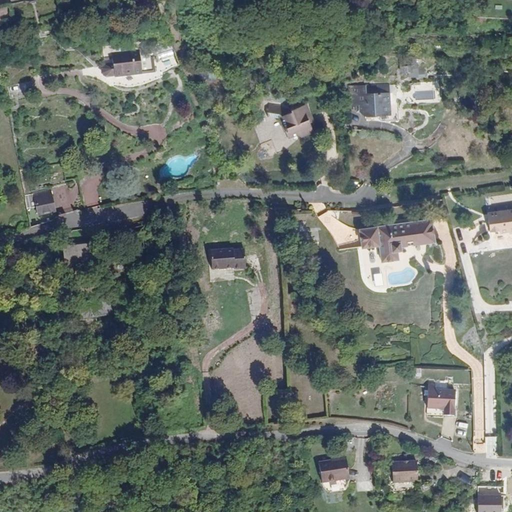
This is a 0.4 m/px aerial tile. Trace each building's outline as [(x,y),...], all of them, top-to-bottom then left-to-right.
[(155,46),(111,53),(112,64),(119,64),(120,69),(113,70),(110,74),(110,75),(111,80),(115,82),(123,81),(123,82),(162,76),(160,61),(157,59),(155,46)] [(390,85),(376,84),(375,91),(389,92),(390,85)] [(368,127),(370,129),(371,108),(395,107),(395,100),(366,101),(365,102),(356,102),(356,119),(365,120),(365,124),(368,127)] [(371,108),(370,129),(395,128),(395,107),(371,108)] [(305,130),(309,128),(304,117),(292,122),(288,126),(282,128),(278,121),(266,120),(265,132),(277,133),(282,144),(286,143),(289,151),(299,147),(302,151),(313,146),(309,137),(305,130)] [(64,167),(46,171),(51,191),(69,188),(64,167)] [(29,198),(31,213),(41,211),(42,218),(60,215),(56,198),(54,198),(53,193),(29,198)] [(511,214),(497,217),(497,223),(492,224),(494,236),(504,235),(505,237),(511,236),(511,214)] [(429,221),(432,239),(405,244),(406,249),(441,243),(436,220),(429,221)] [(429,221),(366,233),(369,250),(388,247),(390,263),(404,261),(403,255),(406,254),(406,249),(405,244),(432,239),(429,221)] [(164,240),(164,233),(148,234),(149,241),(164,240)] [(151,266),(166,266),(164,240),(149,241),(151,266)] [(238,249),(215,251),(216,269),(237,268),(238,270),(252,268),(249,250),(238,251),(238,249)] [(66,260),(67,273),(99,270),(96,252),(66,255),(66,260)] [(50,262),(51,274),(67,273),(66,260),(50,262)] [(81,299),(82,317),(113,316),(112,297),(81,299)] [(439,387),(431,388),(433,417),(459,417),(458,392),(440,393),(439,387)] [(456,435),(465,437),(468,424),(459,422),(456,435)] [(349,474),(349,468),(347,454),(319,459),(323,478),(349,474)] [(394,467),(395,486),(420,484),(419,466),(394,467)] [(370,481),(357,484),(359,491),(371,489),(370,481)]
